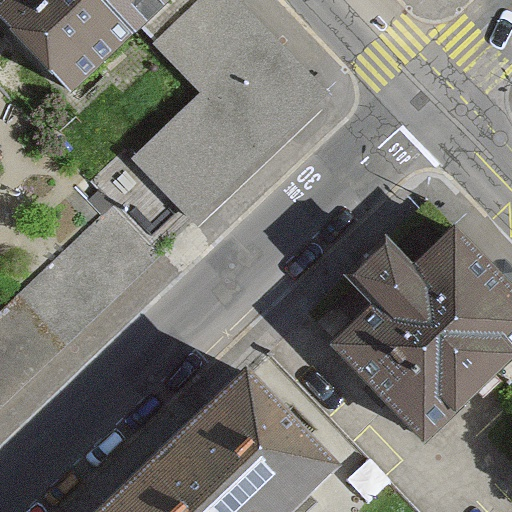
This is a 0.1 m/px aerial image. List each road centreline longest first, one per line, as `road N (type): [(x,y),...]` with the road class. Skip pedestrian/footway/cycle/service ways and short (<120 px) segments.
road 1 (residential): [(0,505),(431,96)]
road 2 (residential): [(339,0),(431,96)]
